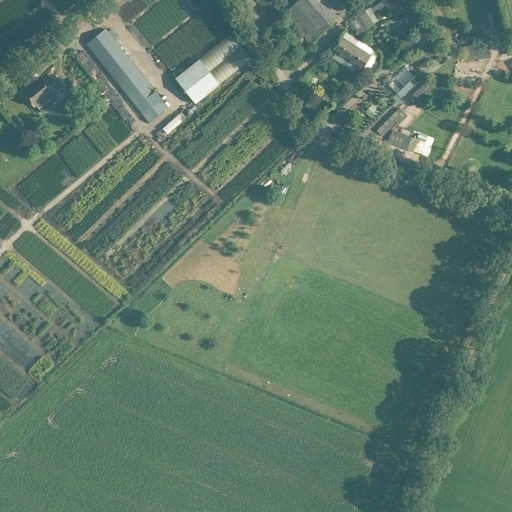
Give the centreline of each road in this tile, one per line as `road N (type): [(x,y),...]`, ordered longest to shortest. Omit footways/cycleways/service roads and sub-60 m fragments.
road 1 (track): [(511,255),(404,511)]
road 2 (track): [(333,148),(511,218)]
road 3 (unclassified): [(333,148),(236,0)]
